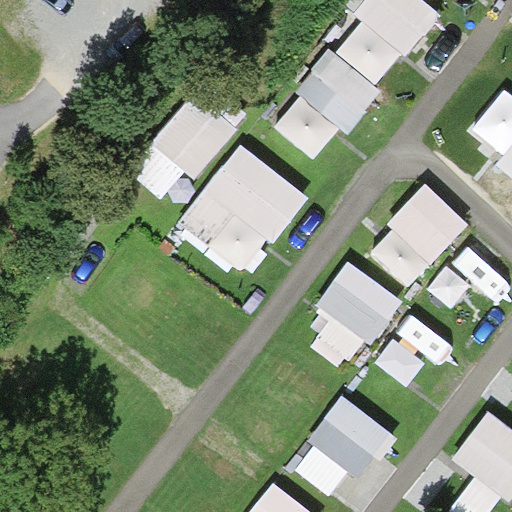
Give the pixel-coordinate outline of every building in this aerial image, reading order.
[(320,164),(453,22),(429,0),(372,0),(359,14),(373,27),(279,126),(320,164)] [(511,166),(511,92),(477,140),(511,166)] [(254,282),(321,199),(252,144),(185,227),(254,282)] [(420,289),(480,223),(438,185),(378,251),(420,289)] [(448,285),(485,318),(511,289),(511,268),(485,244),(448,285)] [(328,301),(382,343),(414,302),(360,260),(328,301)] [(423,317),(386,365),(420,391),(457,343),(423,317)] [(302,472),(341,496),(360,466),(378,477),(406,433),(350,397),(302,472)] [(511,507),(511,419),(500,411),(457,465),(511,507)] [(262,511),(323,511),(281,484),(262,511)]
